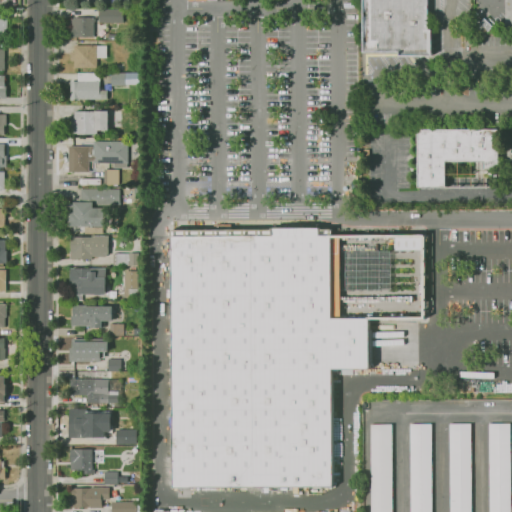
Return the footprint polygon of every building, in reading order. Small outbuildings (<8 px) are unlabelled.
[(361,0),(425,0),(425,31),(432,31),(432,56),(400,56),(400,52),(361,52),(361,0)] [(100,23),(123,23),(123,12),(100,12),(100,23)] [(69,18),(96,18),(96,39),(69,39),(69,18)] [(73,45),(106,45),(106,57),(96,57),(96,67),(72,67),(73,45)] [(98,73),(98,100),(69,100),(70,82),(76,82),(76,72),(98,73)] [(110,73),(139,73),(139,86),(110,86),(110,73)] [(107,108),(70,109),(71,135),(96,134),(95,129),(108,128),(107,108)] [(417,130),(500,130),(500,187),(418,188),(417,130)] [(94,162),(127,162),(127,142),(94,141),(94,162)] [(92,146),(69,146),(68,171),(88,171),(88,160),(92,160),(92,146)] [(119,169),(119,185),(104,185),(103,170),(119,169)] [(97,190),(112,190),(112,201),(97,201),(97,190)] [(102,210),(93,210),(92,202),(67,203),(67,226),(102,225),(102,210)] [(175,234),(332,234),(335,321),(372,321),(372,370),(338,370),(338,490),(178,490),(175,234)] [(394,249),(422,250),(423,235),(394,234),(394,249)] [(109,236),(71,235),(71,259),(91,259),(91,254),(109,254),(109,236)] [(116,253),(140,253),(140,266),(115,267),(116,253)] [(71,267),(70,293),(105,295),(106,274),(91,273),(91,268),(71,267)] [(121,272),(121,290),(139,290),(139,272),(121,272)] [(111,306),(71,305),(71,324),(90,325),(90,328),(101,328),(101,320),(110,321),(111,306)] [(109,324),(109,336),(123,336),(123,324),(109,324)] [(72,339),(72,348),(68,348),(68,360),(94,360),(94,354),(88,354),(89,339),(72,339)] [(108,358),(108,371),(121,371),(121,358),(108,358)] [(69,377),(107,377),(106,403),(88,403),(89,395),(68,394),(69,377)] [(100,412),(69,412),(69,436),(91,436),(91,429),(100,430),(100,412)] [(410,511),(409,424),(430,424),(431,511),(410,511)] [(449,511),(448,424),(470,424),(471,511),(449,511)] [(489,511),(488,425),(509,424),(510,511),(489,511)] [(372,511),(371,426),(392,426),(393,511),(372,511)] [(116,429),(137,429),(137,444),(116,444),(116,429)] [(70,449),(70,471),(91,471),(91,449),(70,449)] [(104,472),(117,472),(117,483),(104,483),(104,472)] [(108,488),(69,488),(69,506),(101,507),(101,499),(108,499),(108,488)] [(110,511),(110,501),(136,501),(136,511),(110,511)]
